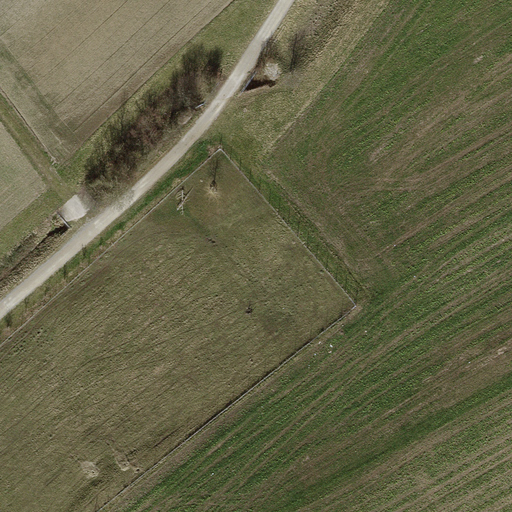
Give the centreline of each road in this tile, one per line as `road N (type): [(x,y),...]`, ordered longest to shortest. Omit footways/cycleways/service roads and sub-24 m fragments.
road 1 (track): [(0,311),(228,101),(290,0)]
road 2 (track): [(0,107),(93,228)]
